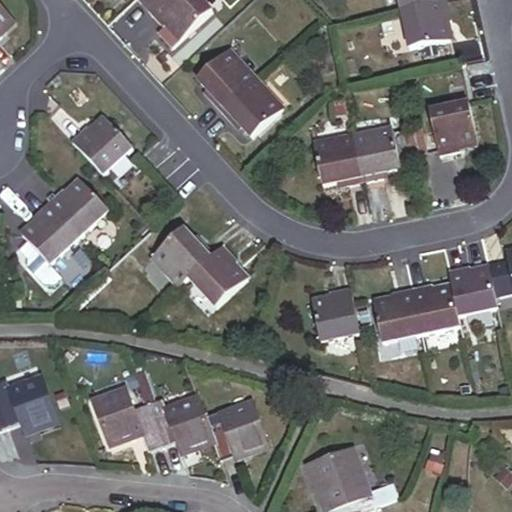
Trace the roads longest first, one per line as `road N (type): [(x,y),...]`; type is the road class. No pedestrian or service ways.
road 1 (residential): [(511,183),(490,213),(422,237),(329,244),(262,219),(73,19)]
road 2 (residential): [(220,511),(40,489),(0,501)]
road 3 (residential): [(73,19),(6,87),(0,125)]
